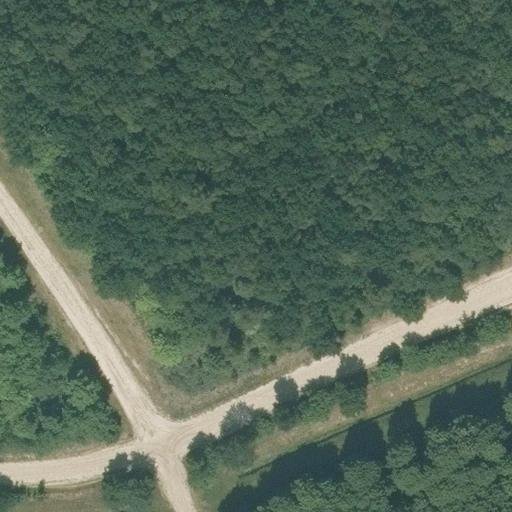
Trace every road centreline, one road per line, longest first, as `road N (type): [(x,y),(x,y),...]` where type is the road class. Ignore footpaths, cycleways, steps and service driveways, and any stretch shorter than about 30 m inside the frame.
road 1 (track): [(511,290),(133,461),(0,478)]
road 2 (track): [(182,511),(157,449),(0,194)]
